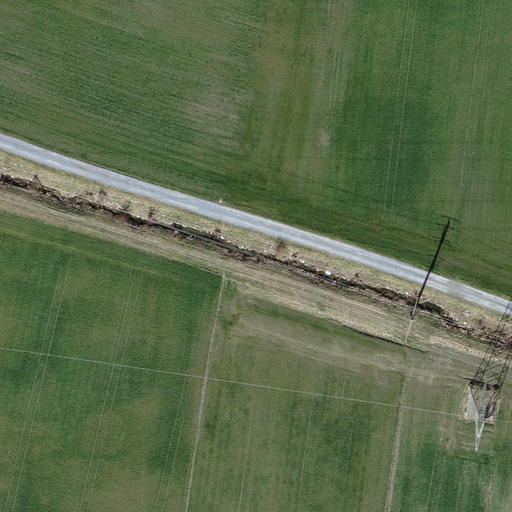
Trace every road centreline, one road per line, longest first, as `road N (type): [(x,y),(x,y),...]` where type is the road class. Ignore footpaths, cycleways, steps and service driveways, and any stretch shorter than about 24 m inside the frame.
road 1 (track): [(0,139),(511,309)]
road 2 (track): [(0,198),(393,320)]
